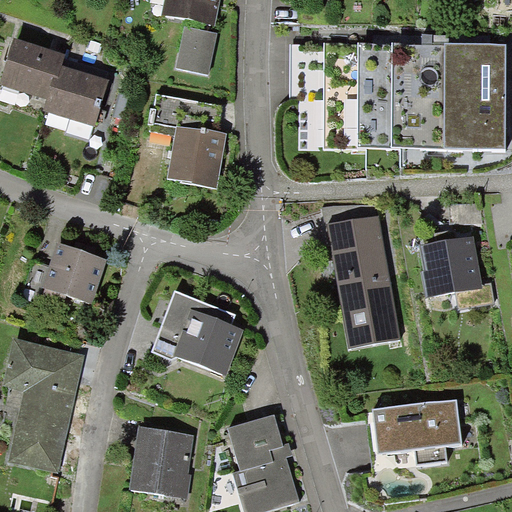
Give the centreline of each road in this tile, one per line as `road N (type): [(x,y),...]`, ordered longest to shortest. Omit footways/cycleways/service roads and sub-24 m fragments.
road 1 (residential): [(84,511),(103,388),(150,238)]
road 2 (residential): [(266,255),(334,511)]
road 3 (residential): [(262,191),(511,179)]
road 4 (residential): [(258,0),(262,191)]
road 5 (residential): [(150,238),(0,182)]
